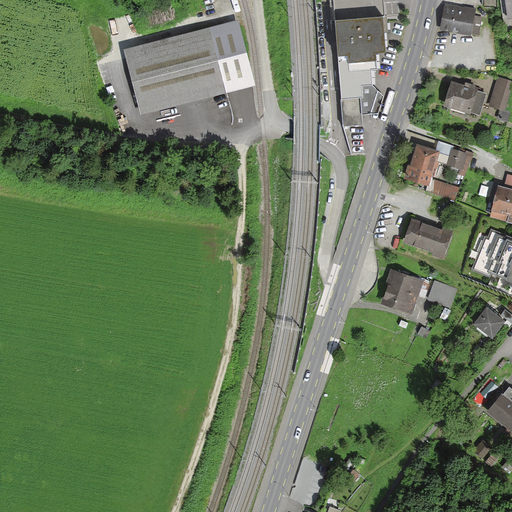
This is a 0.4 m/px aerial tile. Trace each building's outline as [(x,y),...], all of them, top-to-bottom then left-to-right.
[(333,0),(335,25),(384,20),(384,17),(386,17),(383,0),(333,0)] [(441,30),(478,35),(480,18),(473,17),(473,10),(445,6),(441,30)] [(335,25),(344,128),(352,154),(366,152),(363,125),(362,116),(378,115),(384,98),(373,86),(371,71),(378,71),(376,57),(386,56),(384,20),(335,25)] [(126,51),(143,117),(209,100),(256,87),(239,22),(126,51)] [(510,81),(497,78),(489,107),(502,111),(510,81)] [(485,95),(451,85),(445,107),(479,117),(485,95)] [(464,177),(473,154),(466,152),(466,154),(453,150),(454,147),(439,142),(436,153),(439,154),(437,162),(448,166),(448,167),(460,170),(458,175),(464,177)] [(437,162),(439,154),(436,153),(418,147),(411,168),(409,167),(405,181),(427,188),(429,188),(432,179),(437,163),(437,162)] [(504,189),(499,187),(491,217),(509,222),(508,223),(511,223),(511,175),(508,174),(504,189)] [(458,188),(432,179),(429,188),(427,188),(426,192),(454,201),(458,188)] [(434,228),(412,220),(404,244),(433,254),(432,256),(443,260),(453,232),(442,228),(441,230),(434,228)] [(502,237),(490,232),(488,238),(485,237),(471,271),(491,279),(492,275),(496,277),(495,278),(499,280),(497,285),(511,290),(510,294),(511,294),(511,240),(506,239),(505,241),(501,239),(502,237)] [(424,283),(392,272),(381,306),(413,316),(418,300),(424,283)] [(457,288),(434,281),(427,301),(450,309),(457,288)] [(495,315),(487,309),(473,326),(492,341),(505,323),(495,315)] [(511,314),(506,310),(502,317),(511,324),(511,314)] [(511,391),(509,389),(488,415),(511,433),(511,391)] [(490,448),(483,443),(474,453),(481,459),(490,448)] [(500,455),(495,451),(486,462),(490,466),(500,455)] [(511,469),(511,456),(503,468),(509,473),(511,469)] [(352,483),(358,475),(352,471),(346,479),(352,483)]
